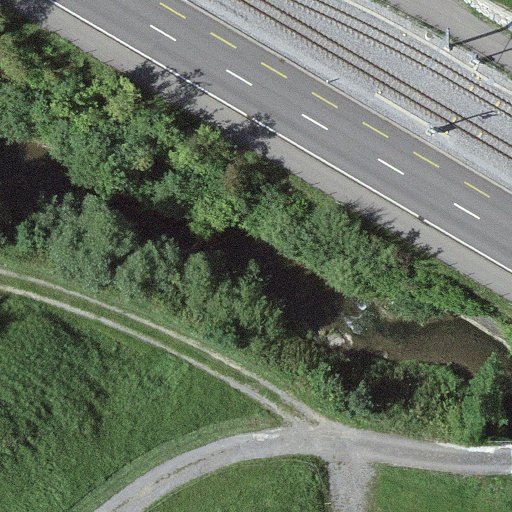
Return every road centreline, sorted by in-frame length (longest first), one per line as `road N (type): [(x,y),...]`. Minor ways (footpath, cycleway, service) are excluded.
road 1 (secondary): [(511,235),(113,0)]
road 2 (track): [(139,511),(198,470),(328,447),(511,467)]
road 3 (track): [(328,447),(246,378),(0,291)]
